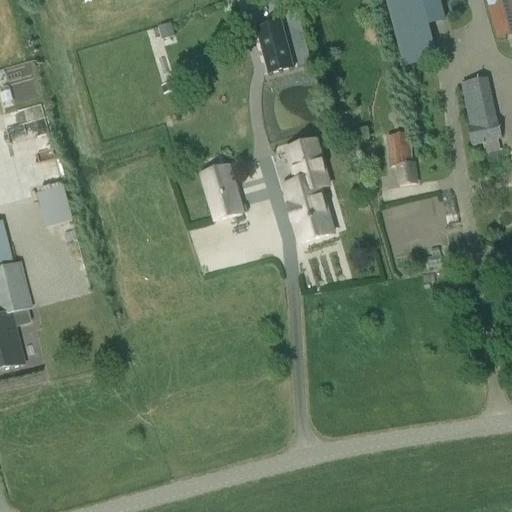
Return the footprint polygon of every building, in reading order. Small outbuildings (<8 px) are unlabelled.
[(444,22),(438,0),(384,0),(403,70),(438,61),(429,26),(444,22)] [(511,0),(485,0),(488,9),(511,2),(511,0)] [(511,36),(511,2),(488,9),(497,41),(511,36)] [(171,24),(159,27),(162,36),(163,40),(175,37),(171,24)] [(281,24),(256,31),(268,76),(293,70),(281,24)] [(485,81),(461,87),(470,128),(469,128),(473,147),(502,141),(498,122),(494,123),(485,81)] [(171,84),(162,87),(164,94),(173,91),(171,84)] [(409,137),(388,139),(391,168),(397,168),(399,188),(416,186),(416,185),(414,166),(412,166),(409,137)] [(290,152),(300,184),(284,189),(290,209),(288,210),(292,224),(294,224),(301,245),(333,236),(320,193),(331,190),(317,143),(290,152)] [(242,216),(229,170),(202,178),(215,224),(242,216)] [(0,373),(23,367),(10,317),(30,312),(19,266),(12,267),(1,224),(0,224),(0,373)] [(434,277),(422,279),(424,290),(436,287),(434,277)]
